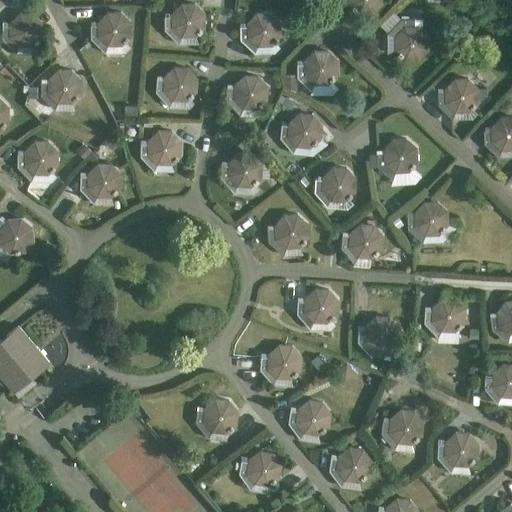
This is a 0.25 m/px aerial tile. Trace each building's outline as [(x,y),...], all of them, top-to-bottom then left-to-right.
[(347,0),(348,4),(358,13),(373,13),(383,3),(382,0),(347,0)] [(171,12),(171,16),(164,16),(164,29),(179,43),(181,37),(195,37),(205,26),(206,12),(195,2),(181,2),(171,12)] [(105,52),(107,45),(122,45),(132,35),(132,20),(121,10),(107,11),(97,21),(97,24),(90,25),(91,38),(105,52)] [(9,21),(9,25),(3,25),(2,38),(16,53),(18,46),(33,46),(44,37),(44,22),(34,12),(19,11),(9,21)] [(280,47),(275,42),(281,35),(281,21),(270,11),(256,11),(246,22),(246,26),(240,26),(240,40),(255,54),(275,53),(280,47)] [(387,33),(394,35),(394,49),(404,60),(419,60),(429,49),(429,34),(418,24),(414,25),(414,18),(401,18),(387,33)] [(303,60),(303,63),(297,63),(297,77),(311,91),(313,84),(328,84),(338,74),(338,60),(328,49),(314,49),(303,60)] [(169,106),(172,100),(186,101),(197,91),(198,77),(188,66),(174,65),(163,75),(163,78),(157,78),(156,91),(169,106)] [(46,101),(40,107),(47,115),(54,109),(55,109),(57,102),(72,103),(82,93),(83,78),(72,68),(58,68),(48,78),(48,81),(41,81),(41,95),(46,101)] [(234,83),(233,87),(227,86),(226,100),(240,115),(243,108),(257,108),(267,99),(268,85),(258,74),(244,74),(234,83)] [(285,85),(296,90),(295,74),(285,74),(285,85)] [(444,91),(438,91),(438,104),(452,118),(455,112),(469,111),(479,101),(487,94),(487,87),(479,88),(478,87),(468,77),(454,77),(444,87),(444,91)] [(511,95),(509,93),(499,103),(506,109),(511,103),(511,95)] [(0,129),(10,120),(10,105),(0,96),(0,129)] [(294,99),(285,96),(282,104),(291,108),(294,99)] [(173,105),(172,123),(196,124),(197,106),(173,105)] [(137,107),(125,107),(124,116),(136,116),(137,107)] [(288,120),(288,124),(281,124),(280,137),(293,152),(296,146),(310,147),(321,138),(323,124),(314,113),(299,112),(288,120)] [(499,157),(501,150),(511,150),(511,115),(500,116),(490,126),(490,130),(484,130),(485,143),(499,157)] [(264,133),(264,119),(245,119),(245,133),(264,133)] [(154,170),(157,164),(171,164),(182,154),(182,140),(172,129),(158,129),(147,139),(147,143),(140,142),(140,156),(154,170)] [(112,135),(106,142),(113,149),(120,142),(112,135)] [(392,179),(395,172),(409,171),(418,160),(417,146),(406,137),(392,138),(383,148),(383,152),(376,153),(377,166),(392,179)] [(31,181),(34,174),(48,174),(59,164),(59,150),(49,139),(35,139),(24,149),(24,153),(18,153),(17,166),(31,181)] [(85,157),(92,150),(86,143),(78,150),(85,157)] [(234,192),(237,186),(251,187),(262,177),(262,162),(253,152),(239,151),(228,161),(228,165),(221,164),(221,177),(234,192)] [(377,166),(376,154),(369,154),(369,167),(377,167),(377,166)] [(94,203),(97,196),(111,197),(122,187),(122,172),(112,162),(97,162),(87,171),(87,175),(80,175),(80,189),(94,203)] [(327,207),(330,200),(345,201),(356,191),(356,177),(347,166),(333,165),(322,175),(322,179),(315,178),(314,191),(327,207)] [(311,184),(304,176),(296,182),(303,191),(311,184)] [(176,198),(176,181),(160,181),(161,198),(176,198)] [(41,188),(29,201),(42,213),(53,200),(41,188)] [(422,242),(425,235),(439,234),(449,224),(448,210),(438,200),(423,200),(413,211),(414,215),(407,215),(408,228),(422,242)] [(283,255),(285,248),(300,247),(309,236),(308,222),(298,212),(283,213),(274,224),(274,228),(267,228),(268,241),(283,255)] [(0,244),(11,253),(25,251),(34,240),(33,225),(21,216),(7,218),(4,221),(0,217),(0,244)] [(349,231),(349,235),(342,234),(341,248),(354,263),(357,256),(371,258),(382,248),(384,234),(374,223),(360,222),(349,231)] [(56,244),(48,241),(44,250),(52,253),(56,244)] [(304,296),(304,300),(297,300),(297,313),(310,328),(313,322),(327,322),(338,313),(338,299),(329,288),(315,287),(304,296)] [(431,306),(431,309),(425,309),(424,322),(438,337),(440,331),(455,331),(466,321),(466,307),(456,296),(442,296),(431,306)] [(496,311),(496,315),(490,316),(491,329),(508,340),(509,334),(511,333),(511,298),(504,300),(496,311)] [(365,325),(365,328),(358,328),(358,342),(371,356),(374,349),(388,350),(399,340),(399,326),(390,316),(375,315),(365,325)] [(18,324),(0,339),(0,375),(14,392),(50,362),(18,324)] [(478,331),(469,330),(469,339),(478,339),(478,331)] [(273,384),(275,377),(290,379),(301,369),(302,355),(293,344),(279,343),(268,352),(267,356),(261,356),(260,369),(273,384)] [(327,367),(317,355),(310,361),(320,372),(327,367)] [(354,372),(347,362),(337,369),(344,380),(354,372)] [(511,384),(503,393),(502,397),(496,397),(495,410),(509,425),(511,418),(511,384)] [(208,438),(211,432),(226,433),(237,424),(239,410),(230,399),(216,397),(204,406),(204,410),(197,409),(196,422),(208,438)] [(300,438),(303,432),(317,435),(329,426),(331,412),(323,400),(309,398),(297,407),(296,410),(290,409),(289,423),(300,438)] [(394,449),(397,442),(411,444),(423,435),(424,420),(415,409),(400,408),(389,417),(389,421),(382,420),(381,433),(394,449)] [(444,440),(444,444),(437,444),(437,457),(450,471),(453,465),(467,466),(478,456),(479,442),(469,431),(455,431),(444,440)] [(194,456),(185,445),(174,454),(182,465),(194,456)] [(338,454),(337,458),(331,457),(329,470),(341,486),(344,479),(358,482),(370,473),(372,459),(363,447),(349,445),(338,454)] [(250,489),(254,483),(268,486),(280,477),(282,463),(274,452),(260,449),(248,457),(248,461),(241,460),(239,473),(250,489)] [(385,506),(385,509),(378,509),(377,511),(419,511),(420,509),(410,498),(396,497),(385,506)] [(511,511),(511,504),(510,502),(500,510),(499,511),(511,511)]
